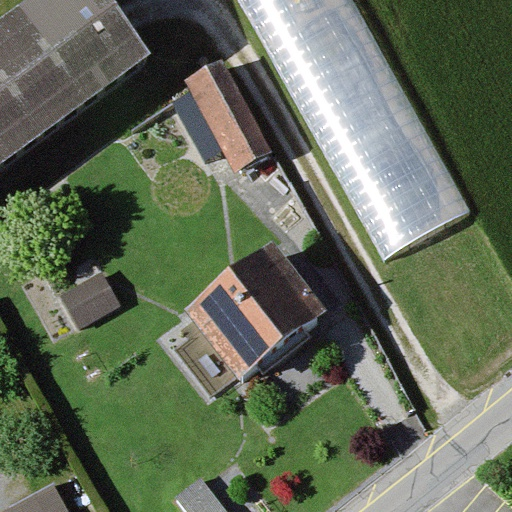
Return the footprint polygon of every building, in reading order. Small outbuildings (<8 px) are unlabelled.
[(0,179),(146,72),(92,0),(64,0),(0,47),(0,179)] [(341,0),(252,0),(383,253),(472,208),(423,114),(405,123),(341,0)] [(218,71),(187,86),(233,175),(262,161),(218,71)] [(262,255),(190,301),(234,369),(308,329),(262,255)] [(229,511),(200,477),(178,495),(191,511),(229,511)] [(70,511),(57,487),(8,511),(70,511)]
